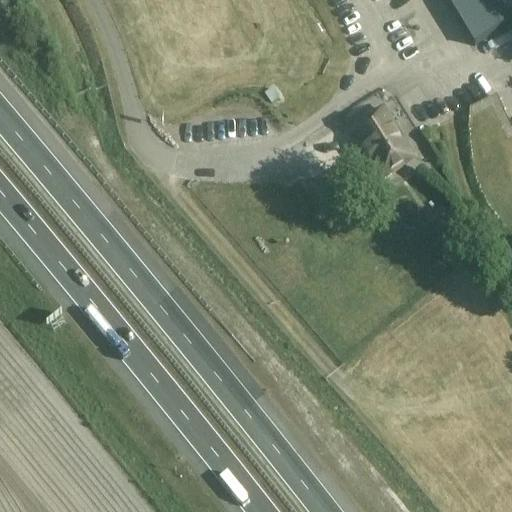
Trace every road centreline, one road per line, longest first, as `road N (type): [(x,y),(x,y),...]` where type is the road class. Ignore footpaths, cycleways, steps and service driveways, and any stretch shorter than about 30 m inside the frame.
road 1 (motorway): [(323,511),(0,115)]
road 2 (motorway): [(0,191),(260,511)]
road 3 (unclassified): [(296,138),(251,159),(165,162),(150,155),(90,0)]
road 4 (track): [(165,162),(181,199),(219,248),(332,374)]
